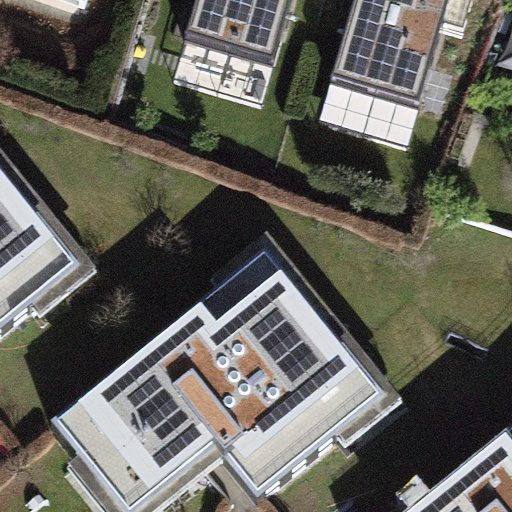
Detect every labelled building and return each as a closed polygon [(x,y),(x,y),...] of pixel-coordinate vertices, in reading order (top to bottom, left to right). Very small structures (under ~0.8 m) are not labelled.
[(85,0),(41,0),(81,13),(85,0)] [(186,0),(166,56),(266,91),(298,0),(186,0)] [(298,0),(266,91),(371,125),(411,0),(298,0)] [(511,27),(492,73),(511,78),(511,27)] [(0,155),(0,339),(89,271),(0,155)] [(281,269),(61,438),(118,511),(182,511),(217,485),(238,511),(246,511),(387,405),(281,269)] [(511,511),(511,445),(425,511),(511,511)]
